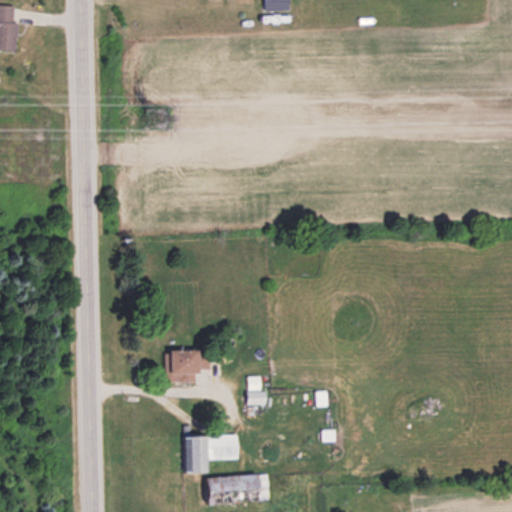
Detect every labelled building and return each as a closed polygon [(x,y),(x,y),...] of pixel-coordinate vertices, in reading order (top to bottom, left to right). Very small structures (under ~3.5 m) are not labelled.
[(288,0),(263,0),(263,9),(289,9),(288,0)] [(0,48),(15,49),(16,4),(0,3),(0,48)] [(164,349),(164,379),(197,379),(197,369),(207,369),(207,349),(164,349)] [(265,402),(265,390),(259,390),(259,374),(246,374),(246,402),(265,402)] [(184,433),(185,472),(210,472),(209,460),(237,460),(237,432),(184,433)] [(268,501),(268,473),(208,474),(209,503),(268,501)]
